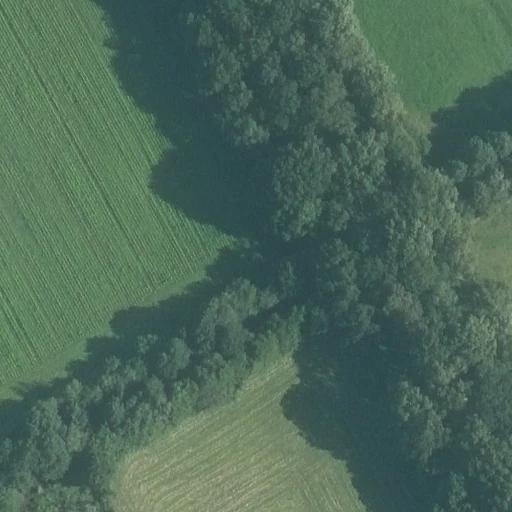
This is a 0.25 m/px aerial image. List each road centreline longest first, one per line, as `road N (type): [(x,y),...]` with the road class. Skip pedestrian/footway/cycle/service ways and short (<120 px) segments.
road 1 (track): [(374,247),(0,481)]
road 2 (track): [(374,247),(235,0)]
road 3 (track): [(511,490),(374,247)]
road 4 (track): [(388,271),(421,227),(511,173)]
